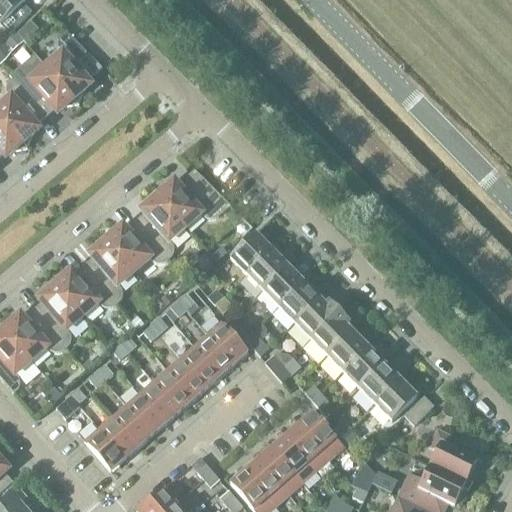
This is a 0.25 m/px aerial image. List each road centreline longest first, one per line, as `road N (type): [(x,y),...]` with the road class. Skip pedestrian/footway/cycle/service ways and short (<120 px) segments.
road 1 (unclassified): [(511,423),(200,114)]
road 2 (tertiary): [(511,201),(313,0)]
road 3 (unclassified): [(0,290),(200,114)]
road 4 (unclassified): [(0,213),(158,73)]
road 5 (unclassified): [(111,511),(261,382)]
road 6 (unclassified): [(87,511),(0,411)]
